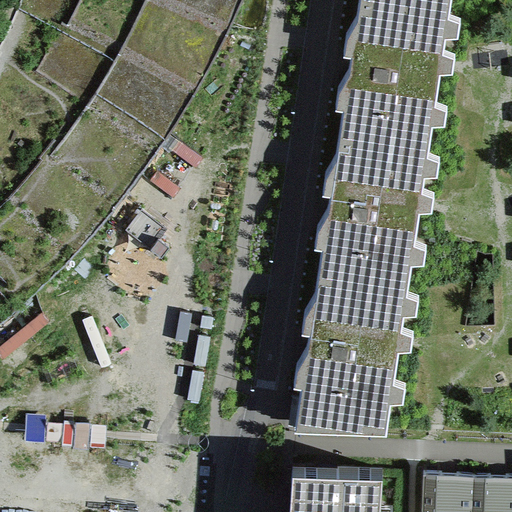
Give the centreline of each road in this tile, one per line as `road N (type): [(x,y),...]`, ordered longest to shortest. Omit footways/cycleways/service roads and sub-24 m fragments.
road 1 (residential): [(249,511),(322,0)]
road 2 (motorway): [(0,265),(75,197),(143,107),(192,6)]
road 3 (motorway): [(116,0),(58,94),(0,166)]
